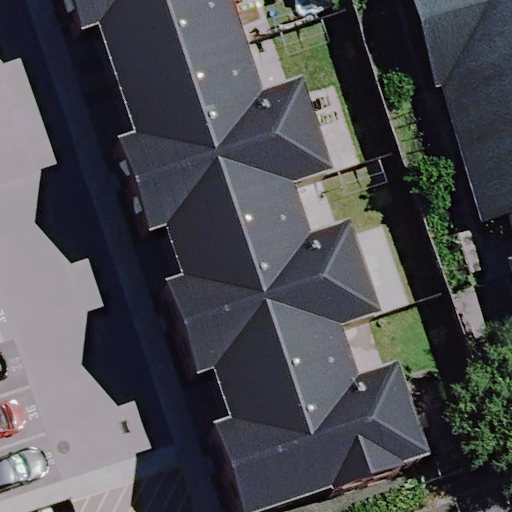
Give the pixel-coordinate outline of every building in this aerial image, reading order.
[(113,97),(239,54),(223,5),(238,0),(62,0),(81,54),(96,49),(113,97)] [(511,0),(414,0),(476,241),(505,233),(511,260),(511,0)] [(287,195),(324,183),(298,106),(261,118),(239,54),(113,97),(133,156),(118,161),(146,243),(161,238),(287,195)] [(309,259),(287,195),(161,238),(183,301),(168,306),(199,397),(210,393),(334,351),(377,336),(346,247),(309,259)] [(334,351),(210,393),(227,443),(215,447),(237,511),(313,511),(424,475),(394,388),(352,402),(334,351)]
